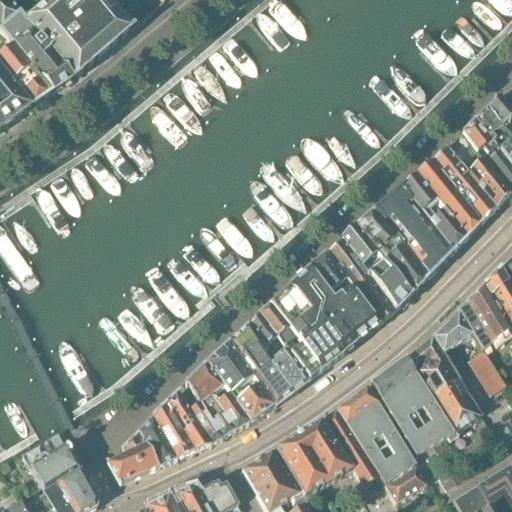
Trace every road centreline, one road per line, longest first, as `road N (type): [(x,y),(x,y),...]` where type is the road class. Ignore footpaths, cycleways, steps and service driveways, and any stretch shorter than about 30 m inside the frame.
road 1 (residential): [(511,61),(276,287),(79,453),(106,511)]
road 2 (residential): [(224,466),(390,353),(511,230)]
road 3 (tertiary): [(0,160),(72,113),(206,0)]
